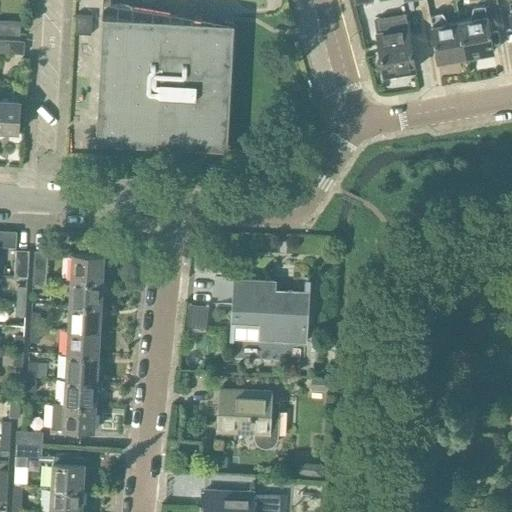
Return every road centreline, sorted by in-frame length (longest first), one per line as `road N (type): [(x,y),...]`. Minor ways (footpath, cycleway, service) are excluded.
road 1 (residential): [(141,511),(174,215)]
road 2 (residential): [(352,124),(297,210),(278,217),(174,215)]
road 3 (residential): [(174,215),(0,203)]
road 4 (residential): [(511,97),(352,124)]
road 5 (residential): [(352,124),(317,0)]
